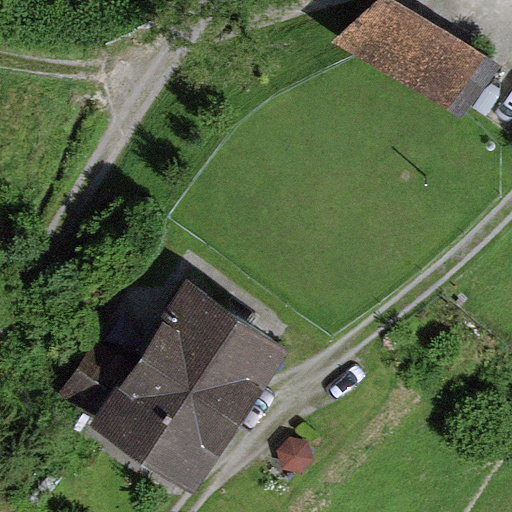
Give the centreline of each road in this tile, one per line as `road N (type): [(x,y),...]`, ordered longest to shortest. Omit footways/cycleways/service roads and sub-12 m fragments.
road 1 (track): [(190,511),(347,353),(511,211)]
road 2 (track): [(0,347),(143,87)]
road 3 (track): [(0,59),(143,87)]
